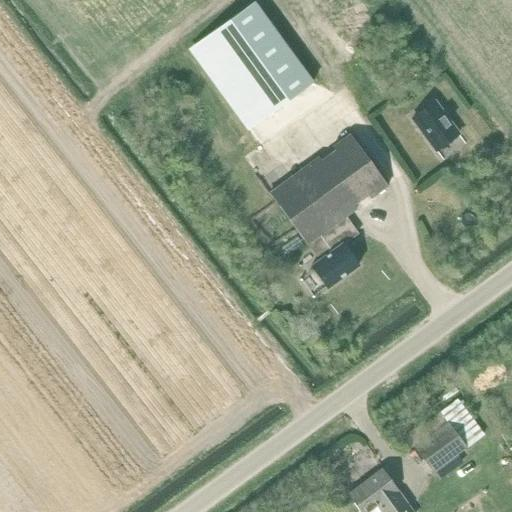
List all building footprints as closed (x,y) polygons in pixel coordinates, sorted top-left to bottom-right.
[(312,82),(254,0),(205,35),(263,117),(312,82)] [(412,119),(436,151),(458,134),(435,102),(412,119)] [(341,243),(343,245),(358,234),(345,217),(356,209),(354,206),(368,196),(370,199),(387,187),(349,134),(332,147),(334,151),(321,160),(319,157),(268,194),(307,246),(317,260),(341,243)] [(341,243),(317,260),(310,265),(327,288),(357,265),(343,245),(341,243)] [(455,399),(405,436),(433,473),(467,448),(466,447),(482,435),(455,399)] [(380,469),(346,493),(359,511),(362,511),(364,511),(365,511),(408,511),(393,490),(395,489),(380,469)]
